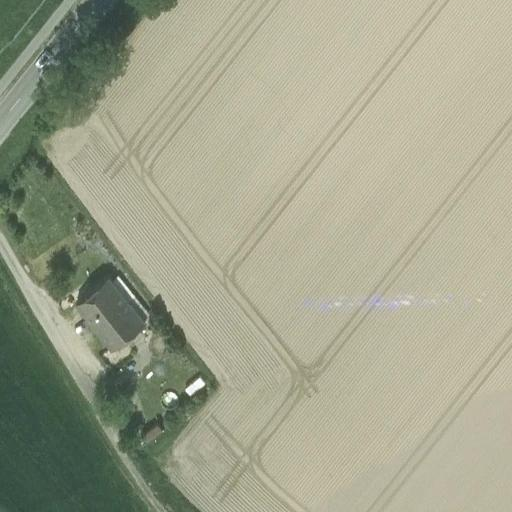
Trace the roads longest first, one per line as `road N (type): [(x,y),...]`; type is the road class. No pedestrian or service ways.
road 1 (track): [(172,511),(132,465),(0,244)]
road 2 (tertiary): [(0,128),(103,0)]
